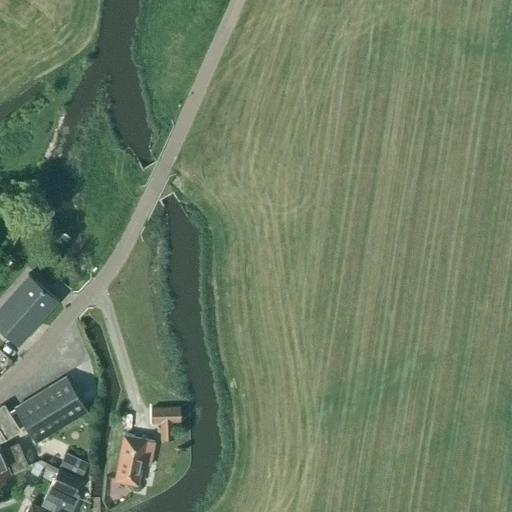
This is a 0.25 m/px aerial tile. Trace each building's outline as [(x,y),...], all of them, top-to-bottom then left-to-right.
[(0,328),(21,346),(60,302),(30,276),(0,309),(0,328)] [(14,408),(34,443),(85,412),(64,378),(14,408)] [(27,465),(17,442),(0,449),(0,441),(5,439),(18,430),(3,405),(0,406),(0,476),(10,473),(27,465)] [(149,407),(149,422),(158,422),(159,441),(172,441),(172,421),(179,421),(179,406),(149,407)] [(140,465),(148,467),(153,443),(145,441),(122,436),(114,480),(136,485),(140,465)] [(88,463),(65,453),(58,467),(81,477),(88,463)] [(43,500),(54,505),(49,511),(69,511),(77,496),(73,494),(80,479),(58,468),(43,500)] [(25,511),(49,511),(30,503),(25,511)]
